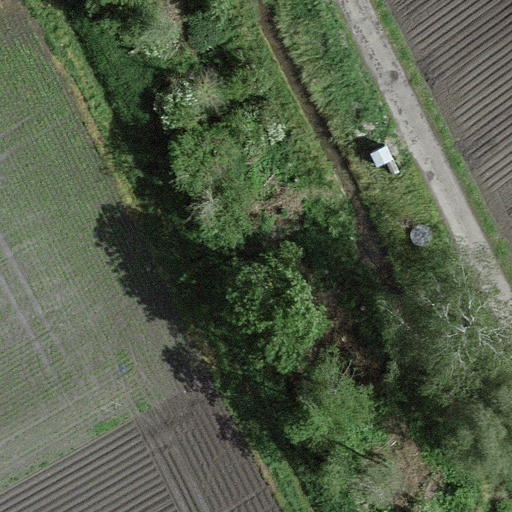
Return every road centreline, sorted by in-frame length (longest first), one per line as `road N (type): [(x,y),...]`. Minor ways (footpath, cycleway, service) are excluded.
road 1 (track): [(46,0),(296,511)]
road 2 (unclassified): [(346,0),(511,335)]
